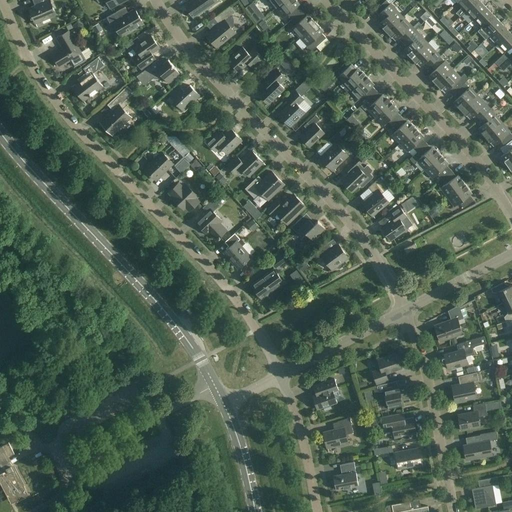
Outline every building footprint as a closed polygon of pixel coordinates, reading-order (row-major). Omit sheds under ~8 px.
[(34,0),(37,5),(35,6),(29,8),(35,23),(56,15),(49,0),(34,0)] [(110,7),(125,0),(97,0),(99,2),(100,2),(103,0),(105,0),(110,8),(111,8),(110,7)] [(192,0),(185,6),(193,18),(198,15),(199,16),(203,13),(202,12),(209,7),(218,1),(217,0),(192,0)] [(268,0),(275,9),(286,0),(268,0)] [(297,1),(296,0),(286,0),(275,9),(282,18),(287,14),(292,20),(301,11),(298,6),(295,2),(297,1)] [(383,20),(382,21),(383,22),(383,27),(382,27),(387,32),(403,17),(395,8),(395,9),(386,0),(385,0),(374,11),(383,20)] [(477,0),(460,0),(457,3),(465,11),(477,0)] [(477,0),(465,11),(473,19),(486,7),(479,0),(477,0)] [(254,2),(246,8),(257,23),(265,17),(254,2)] [(230,6),(222,12),(214,18),(219,24),(206,35),(217,48),(235,33),(231,28),(225,21),(231,16),(235,12),(230,6)] [(451,20),(458,11),(451,6),(445,14),(451,20)] [(486,7),(473,19),(481,28),(494,16),(486,7)] [(124,14),(121,9),(106,18),(110,24),(112,23),(117,30),(120,28),(124,35),(121,37),(143,24),(134,9),(126,14),(124,14)] [(306,16),(301,11),(292,20),(296,25),(292,29),(299,38),(316,23),(311,17),(309,19),(306,16)] [(502,24),(494,16),(481,28),(489,36),(502,24)] [(411,25),(403,17),(387,32),(392,37),(397,37),(398,38),(401,35),(406,39),(415,30),(412,28),(411,26),(411,25)] [(470,21),(464,26),(469,33),(475,28),(470,21)] [(415,30),(421,25),(418,22),(412,28),(415,30)] [(96,34),(102,30),(98,23),(92,27),(96,34)] [(321,28),(316,23),(299,38),(307,46),(306,47),(310,52),(326,38),(322,33),(319,29),(321,28)] [(510,32),(502,24),(489,36),(497,44),(510,32)] [(407,53),(412,58),(428,43),(420,35),(419,35),(415,30),(406,39),(410,44),(407,47),(407,48),(407,53)] [(63,49),(52,55),(59,67),(70,60),(74,66),(85,60),(81,53),(68,31),(57,38),(63,49)] [(511,45),(511,34),(510,32),(497,44),(505,53),(511,45)] [(150,35),(134,47),(140,54),(134,58),(141,69),(151,62),(147,56),(159,48),(150,35)] [(449,35),(445,40),(449,44),(453,40),(449,35)] [(436,52),(428,43),(412,58),(416,63),(417,63),(422,63),(423,64),(426,61),(430,65),(440,57),(435,52),(436,52)] [(444,50),(454,61),(464,50),(460,47),(456,51),(449,45),(444,50)] [(84,58),(93,54),(88,46),(80,50),(84,58)] [(252,68),(263,58),(254,49),(248,54),(242,47),(228,61),(239,72),(248,63),(252,68)] [(499,67),(508,58),(503,54),(495,62),(499,67)] [(103,86),(93,73),(99,68),(98,67),(103,64),(104,65),(98,57),(83,69),(88,75),(86,77),(86,78),(82,83),(81,81),(72,87),(83,101),(91,95),(92,96),(98,92),(97,91),(103,86)] [(444,61),(440,57),(430,65),(435,70),(431,73),(432,74),(432,79),(432,80),(436,85),(453,69),(444,60),(444,61)] [(511,63),(508,58),(499,67),(503,71),(511,63)] [(156,62),(146,69),(137,76),(144,85),(153,78),(165,79),(167,82),(168,83),(180,74),(168,60),(160,67),(156,62)] [(352,65),(342,74),(338,78),(350,91),(366,76),(362,71),(360,72),(357,69),(356,69),(352,65)] [(279,83),(285,78),(277,69),(262,82),(267,87),(259,94),(268,103),(284,88),(279,83)] [(451,87),(455,92),(465,83),(469,79),(464,73),(460,77),(453,69),(436,85),(441,90),(442,89),(447,89),(448,90),(451,87)] [(371,81),(366,76),(350,91),(358,100),(363,95),(367,100),(377,91),(372,86),(373,86),(369,82),(371,81)] [(329,87),(324,82),(320,86),(325,90),(329,87)] [(469,87),(465,83),(455,92),(460,96),(456,99),(457,100),(457,105),(457,106),(461,111),(477,95),(469,87)] [(178,86),(169,95),(183,111),(199,96),(190,85),(183,91),(178,86)] [(115,98),(121,104),(128,98),(134,93),(128,86),(122,92),(115,98)] [(290,125),(304,112),(304,113),(305,112),(298,105),(304,99),(295,90),(286,99),(291,104),(280,114),(279,114),(290,126),(291,126),(290,125)] [(381,95),(377,91),(367,100),(371,105),(367,109),(375,117),(391,102),(386,97),(385,99),(381,95)] [(481,92),(477,95),(461,111),(466,116),(467,115),(471,115),(472,116),(476,113),(480,118),(490,109),(485,104),(490,100),(481,92)] [(391,102),(375,117),(383,126),(388,122),(392,126),(401,117),(397,112),(394,109),(396,107),(391,102)] [(119,106),(101,123),(112,134),(129,117),(119,106)] [(494,114),(490,109),(480,118),(485,123),(481,126),(482,127),(481,132),(485,137),(502,123),(495,114),(494,114)] [(351,114),(347,119),(351,123),(356,119),(351,114)] [(311,127),(308,130),(301,137),(310,147),(324,133),(315,124),(320,119),(315,115),(307,123),(311,127)] [(406,122),(401,117),(392,126),(396,131),(392,135),(400,144),(416,128),(411,123),(409,125),(406,121),(406,122)] [(502,123),(485,137),(490,143),(490,142),(495,143),(496,144),(500,141),(504,146),(511,139),(511,135),(510,132),(502,123)] [(130,141),(139,136),(134,126),(125,131),(130,141)] [(343,127),(337,132),(341,136),(347,131),(343,127)] [(421,133),(416,128),(400,144),(408,152),(412,148),(417,152),(426,143),(422,139),(422,138),(419,135),(421,133)] [(227,154),(240,142),(241,140),(231,129),(220,139),(215,134),(206,142),(215,152),(220,147),(227,154)] [(333,145),(320,157),(332,170),(348,156),(336,143),(342,137),(341,136),(337,132),(329,141),(333,145)] [(161,145),(157,141),(152,145),(156,149),(161,145)] [(431,148),(426,143),(417,152),(409,159),(414,164),(417,162),(424,170),(441,155),(436,149),(434,151),(431,148)] [(361,160),(371,151),(368,147),(357,156),(361,160)] [(248,176),(263,162),(252,151),(241,161),(237,156),(227,166),(235,175),(242,169),(248,176)] [(144,168),(156,180),(173,164),(162,152),(144,168)] [(184,157),(189,163),(194,158),(189,153),(184,157)] [(445,160),(441,155),(424,170),(432,178),(437,174),(441,179),(451,171),(447,165),(444,161),(445,160)] [(184,159),(175,167),(181,173),(190,165),(184,159)] [(350,173),(343,180),(353,190),(366,177),(356,167),(360,163),(356,159),(346,168),(350,173)] [(190,165),(196,171),(201,166),(195,160),(190,165)] [(259,184),(255,179),(245,189),(254,198),(260,192),(268,200),(284,184),(271,171),(259,184)] [(456,176),(451,171),(441,179),(445,184),(440,188),(447,197),(465,184),(461,178),(459,180),(456,176)] [(227,180),(220,173),(215,177),(223,184),(227,180)] [(373,194),(362,203),(372,216),(389,202),(382,193),(387,189),(379,178),(368,188),(373,194)] [(178,184),(169,192),(184,207),(185,206),(190,210),(198,202),(194,198),(196,196),(186,185),(183,189),(178,184)] [(469,189),(465,184),(447,197),(454,207),(459,203),(463,208),(474,200),(470,195),(467,191),(469,189)] [(278,200),(268,210),(272,215),(277,211),(288,222),(304,207),(293,195),(282,205),(278,200)] [(219,239),(220,237),(227,230),(219,222),(222,220),(213,212),(220,205),(213,198),(203,208),(207,212),(196,222),(203,230),(204,230),(203,229),(205,228),(209,232),(208,232),(216,241),(218,238),(219,239)] [(390,240),(406,229),(412,225),(399,206),(389,214),(393,219),(381,228),(390,240)] [(255,219),(260,214),(254,209),(250,213),(255,219)] [(433,217),(437,214),(433,209),(429,212),(433,217)] [(308,220),(304,215),(291,227),(301,237),(303,235),(308,236),(312,240),(325,228),(318,221),(314,225),(309,219),(308,220)] [(259,226),(253,220),(248,224),(254,230),(259,226)] [(235,267),(237,268),(238,268),(250,257),(237,242),(240,239),(234,233),(224,242),(229,248),(224,252),(233,263),(233,265),(235,267)] [(415,243),(403,249),(406,254),(417,248),(415,243)] [(328,249),(325,245),(314,253),(319,259),(322,257),(332,269),(336,266),(337,268),(339,268),(343,266),(344,263),(342,261),(348,257),(338,244),(331,250),(328,249)] [(282,254),(271,262),(275,268),(287,260),(282,254)] [(261,279),(260,278),(251,285),(262,299),(284,283),(273,269),(263,276),(264,277),(261,279)] [(504,282),(491,289),(493,293),(498,292),(503,303),(511,298),(511,284),(507,287),(504,282)] [(269,307),(278,301),(274,295),(265,302),(269,307)] [(475,300),(474,297),(459,305),(461,307),(475,300)] [(511,298),(503,303),(508,313),(504,317),(505,321),(511,319),(511,298)] [(459,305),(449,310),(452,319),(434,326),(440,341),(462,333),(458,320),(463,318),(459,305)] [(466,356),(474,354),(473,347),(486,343),(484,336),(471,340),(458,344),(460,350),(444,355),(448,369),(468,364),(466,356)] [(452,345),(444,347),(447,354),(455,351),(452,345)] [(396,354),(392,355),(377,360),(380,369),(372,372),(376,384),(388,380),(386,373),(401,368),(396,354)] [(463,401),(469,400),(469,399),(476,398),(473,382),(478,381),(477,372),(458,377),(460,384),(452,386),(455,402),(463,400),(463,401)] [(313,386),(316,395),(312,396),(317,409),(323,407),(324,411),(331,408),(330,405),(337,402),(333,392),(338,390),(334,379),(313,386)] [(378,392),(384,391),(388,408),(403,405),(401,398),(408,397),(406,386),(398,387),(396,381),(377,386),(378,392)] [(474,412),(458,415),(461,430),(480,426),(478,417),(487,415),(485,403),(472,405),(474,412)] [(394,438),(415,433),(416,433),(413,418),(398,420),(397,414),(382,417),(384,428),(392,427),(394,438)] [(350,418),(337,422),(339,429),(323,432),(327,447),(338,445),(338,446),(348,444),(345,434),(353,433),(350,418)] [(380,424),(378,421),(374,420),(371,422),(371,426),(373,429),(376,430),(379,427),(380,424)] [(476,459),(483,458),(483,457),(492,455),(489,441),(498,439),(496,431),(480,434),(481,442),(463,445),(466,460),(476,458),(476,459)] [(0,446),(0,460),(0,461),(14,454),(8,443),(0,446)] [(377,448),(379,454),(393,452),(392,446),(377,448)] [(422,464),(418,448),(395,453),(398,469),(422,464)] [(336,490),(354,486),(358,486),(354,462),(342,464),(343,474),(333,476),(336,490)] [(0,474),(0,480),(1,480),(12,501),(22,495),(25,494),(19,482),(12,468),(11,466),(6,469),(7,471),(0,474)] [(497,477),(481,480),(483,487),(472,489),(475,508),(496,504),(492,485),(498,484),(497,477)] [(392,486),(393,491),(404,487),(402,482),(392,486)] [(504,510),(509,509),(511,508),(511,500),(502,502),(504,510)] [(391,505),(384,506),(385,511),(426,511),(427,511),(429,511),(428,506),(409,510),(408,502),(391,505)]
